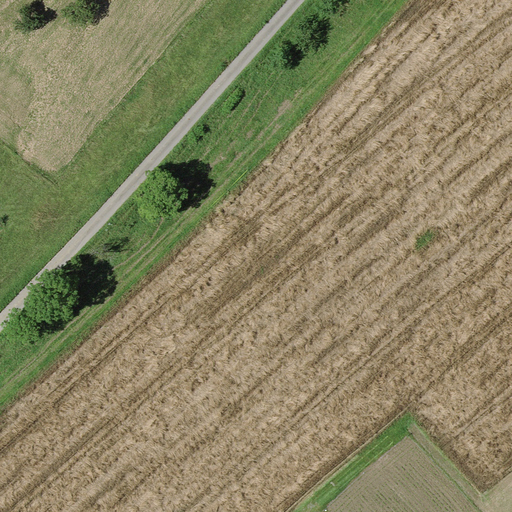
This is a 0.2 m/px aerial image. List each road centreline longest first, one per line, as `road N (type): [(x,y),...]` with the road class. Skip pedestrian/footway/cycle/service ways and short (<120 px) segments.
road 1 (track): [(297,0),(0,323)]
road 2 (track): [(309,511),(411,423)]
